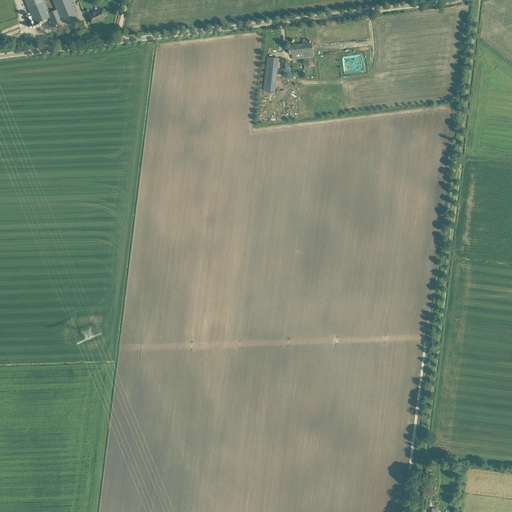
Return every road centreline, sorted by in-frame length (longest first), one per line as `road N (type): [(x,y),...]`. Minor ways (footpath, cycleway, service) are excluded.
road 1 (track): [(474,0),(415,511)]
road 2 (unclassified): [(0,58),(469,0)]
